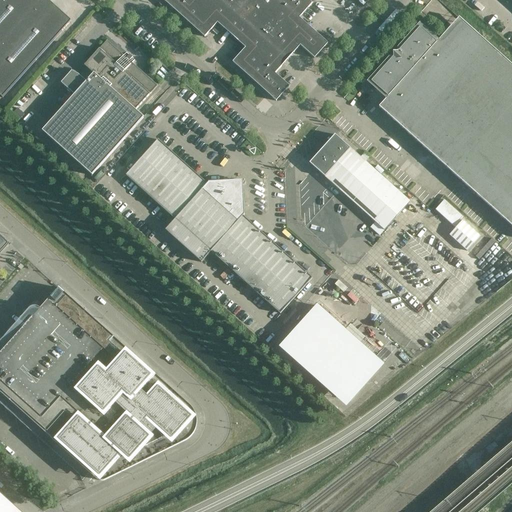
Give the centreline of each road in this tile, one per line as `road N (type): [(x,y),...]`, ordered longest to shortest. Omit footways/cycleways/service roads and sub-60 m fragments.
road 1 (unknown): [(157,117),(119,161),(118,191),(269,329),(288,322),(316,288),(323,260),(280,221),(269,160),(257,150)]
road 2 (unclassified): [(81,511),(195,456),(214,439),(215,409),(0,212)]
road 3 (secondary): [(199,511),(362,428),(511,307)]
road 4 (unknown): [(335,73),(511,224)]
road 5 (unknown): [(356,273),(419,206),(493,263)]
road 6 (unclassified): [(274,127),(138,12)]
road 7 (unknown): [(271,133),(290,145),(296,216),(356,273)]
road 8 (unknown): [(138,12),(106,25),(36,97)]
road 9 (unclassified): [(274,127),(297,119),(363,41)]
